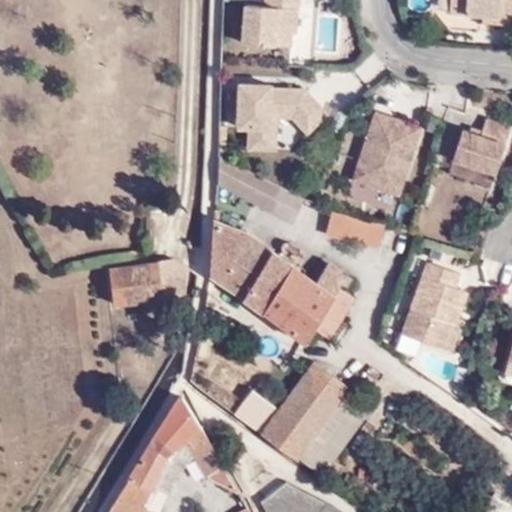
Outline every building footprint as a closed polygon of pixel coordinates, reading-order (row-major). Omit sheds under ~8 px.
[(230,48),(280,50),(285,12),(293,12),(293,0),(252,0),(252,7),(233,6),(230,48)] [(477,28),(511,32),(511,15),(511,0),(443,0),(442,19),(460,22),(461,17),(476,18),(477,28)] [(234,154),(267,155),(268,121),(286,121),(299,137),(321,114),(297,89),(226,84),(224,132),(235,133),(234,154)] [(348,182),(394,196),(413,128),(366,112),(348,182)] [(445,165),(489,177),(506,125),(479,118),(474,133),(456,128),(445,165)] [(307,199),(218,153),(218,174),(218,182),(294,225),(307,199)] [(217,214),(215,272),(261,304),(288,258),(252,235),(217,214)] [(375,228),(325,216),(320,240),(370,252),(375,228)] [(323,253),(310,272),(318,277),(330,257),(323,253)] [(288,258),(261,304),(308,337),(316,324),(334,332),(359,291),(351,286),(344,281),(351,271),(330,257),(318,277),(310,272),(288,258)] [(452,272),(418,262),(395,332),(444,348),(452,323),(448,322),(459,289),(448,285),(452,272)] [(154,305),(154,271),(103,274),(105,308),(154,305)] [(171,283),(168,278),(159,271),(154,271),(154,305),(169,306),(171,283)] [(344,281),(351,286),(359,275),(351,271),(344,281)] [(511,366),(511,314),(511,315),(496,362),(507,365),(511,366)] [(494,374),(511,380),(511,366),(507,365),(496,362),(494,374)] [(252,442),(285,465),(341,391),(305,367),(252,442)] [(341,392),(286,466),(314,484),(367,412),(341,392)] [(219,467),(174,400),(104,511),(152,511),(138,505),(149,485),(164,491),(179,452),(200,479),(219,467)] [(138,505),(152,511),(155,511),(164,491),(149,485),(138,505)] [(315,511),(320,506),(281,485),(253,508),(254,511),(315,511)]
